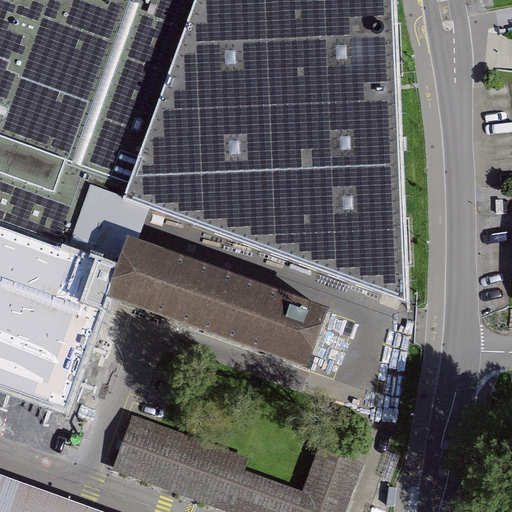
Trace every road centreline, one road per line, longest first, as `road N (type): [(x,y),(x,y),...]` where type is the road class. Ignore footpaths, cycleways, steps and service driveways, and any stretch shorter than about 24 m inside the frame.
road 1 (residential): [(448,32),(461,174),(460,351)]
road 2 (residential): [(460,351),(436,511)]
